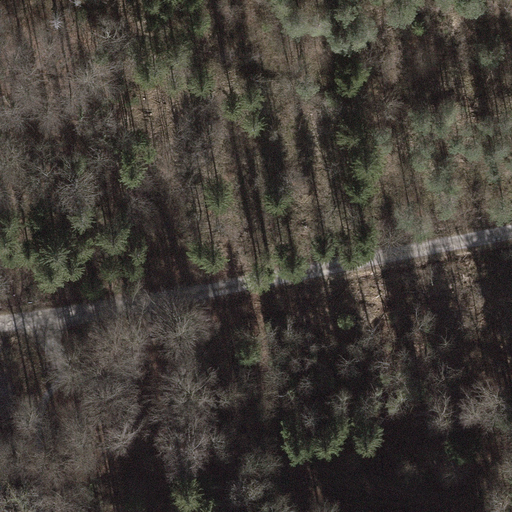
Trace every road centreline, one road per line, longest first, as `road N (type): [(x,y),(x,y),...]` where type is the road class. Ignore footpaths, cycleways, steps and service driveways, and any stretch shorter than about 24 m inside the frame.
road 1 (track): [(511,232),(29,317)]
road 2 (track): [(125,410),(258,462),(477,511)]
road 3 (track): [(177,296),(133,354),(125,410)]
